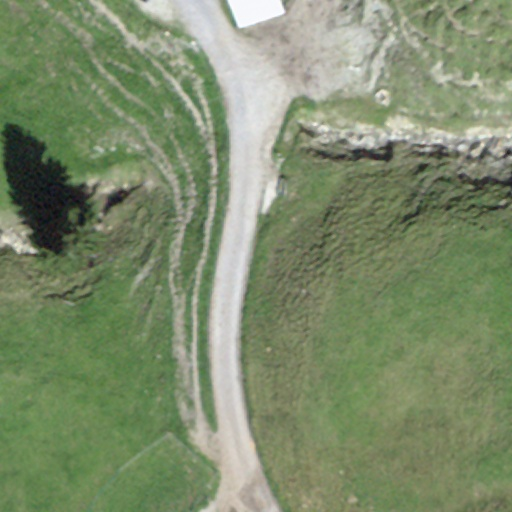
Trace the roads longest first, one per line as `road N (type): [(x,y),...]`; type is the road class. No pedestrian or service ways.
road 1 (track): [(202,0),(253,97),(227,372),(234,422),(266,511)]
road 2 (track): [(253,97),(301,50),(319,0)]
